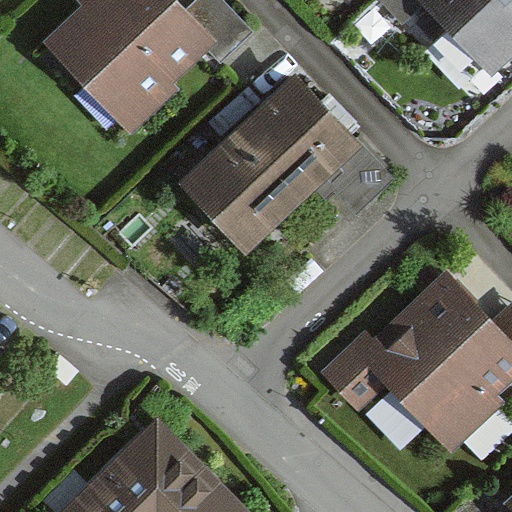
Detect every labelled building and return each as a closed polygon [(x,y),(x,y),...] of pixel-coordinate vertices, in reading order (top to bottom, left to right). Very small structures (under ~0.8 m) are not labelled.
[(55,40),(137,125),(181,83),(175,75),(220,33),(188,0),(81,0),(89,7),(55,40)] [(511,54),(511,0),(436,0),(499,66),(511,54)] [(301,63),(184,174),(253,246),(370,135),(301,63)] [(372,332),(333,367),(368,405),(397,380),(454,443),(510,393),(506,388),(511,382),(511,330),(495,312),(458,270),(380,341),(372,332)] [(68,511),(250,511),(254,508),(159,417),(68,511)]
